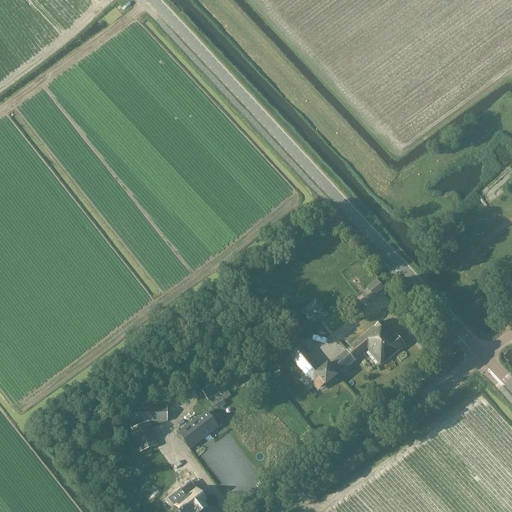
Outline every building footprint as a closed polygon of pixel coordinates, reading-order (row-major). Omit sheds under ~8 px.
[(383,288),(376,280),(366,287),(373,296),(383,288)] [(316,302),(301,312),(307,321),(322,310),(316,302)] [(300,348),(289,357),(316,389),(318,391),(325,385),(326,387),(338,377),(337,376),(355,361),(355,362),(355,361),(363,355),(368,351),(380,365),(379,365),(380,366),(381,366),(381,365),(404,346),(404,347),(405,346),(404,345),(396,335),(394,337),(382,322),(381,323),(376,327),(329,366),(328,364),(319,371),(300,348)] [(218,380),(200,390),(207,401),(213,398),(213,399),(209,402),(212,407),(214,406),(222,401),(230,396),(226,391),(218,397),(217,395),(225,391),(218,380)] [(147,422),(165,423),(166,406),(131,405),(130,422),(142,423),(129,429),(137,453),(157,446),(147,422)] [(189,449),(217,428),(205,412),(199,416),(198,415),(175,433),(189,449)] [(187,496),(174,506),(178,511),(199,511),(205,508),(202,504),(204,502),(189,484),(182,490),(187,496)]
